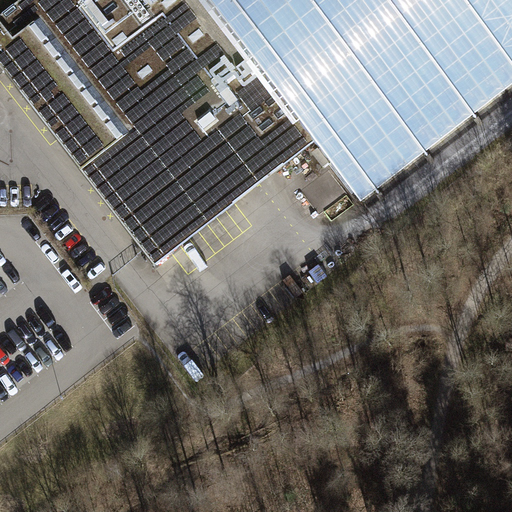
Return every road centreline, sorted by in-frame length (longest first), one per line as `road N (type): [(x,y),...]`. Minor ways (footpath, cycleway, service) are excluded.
road 1 (track): [(424,511),(455,327),(511,246)]
road 2 (track): [(511,112),(373,217)]
